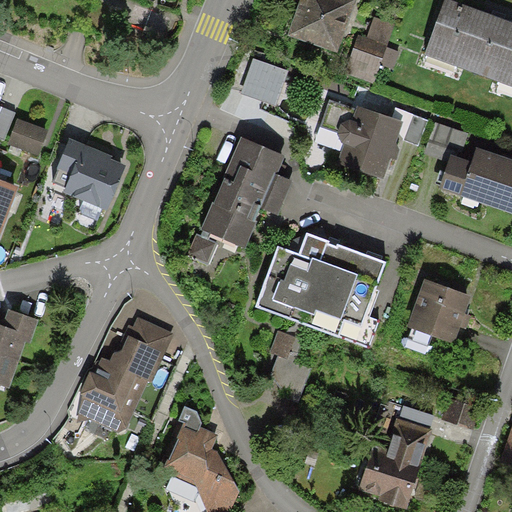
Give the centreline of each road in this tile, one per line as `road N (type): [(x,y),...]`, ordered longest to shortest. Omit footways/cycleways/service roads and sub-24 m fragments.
road 1 (residential): [(306,511),(247,449),(164,289),(118,261)]
road 2 (tertiary): [(0,450),(44,417),(118,261)]
road 3 (residential): [(511,256),(306,188)]
road 4 (residential): [(174,125),(0,53)]
road 5 (tertiary): [(118,261),(174,125)]
road 6 (residential): [(463,511),(511,374)]
road 7 (tertiary): [(174,125),(227,0)]
road 8 (residential): [(118,261),(0,282)]
